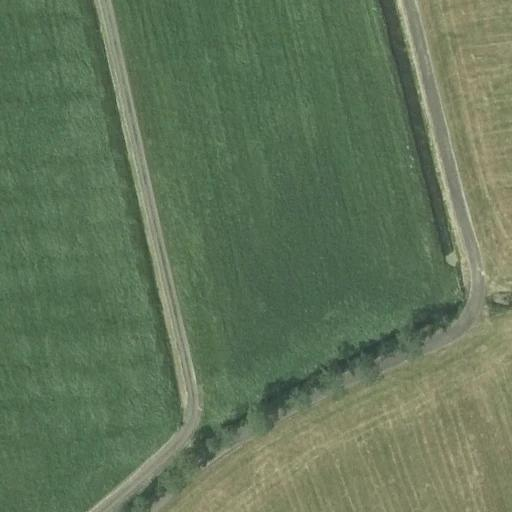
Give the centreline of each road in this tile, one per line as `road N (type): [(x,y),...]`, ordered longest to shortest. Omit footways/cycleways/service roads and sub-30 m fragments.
road 1 (track): [(145,511),(228,440),(468,319),(476,296),(473,258),(408,0)]
road 2 (track): [(108,511),(178,440),(191,415),(191,391),(106,0)]
